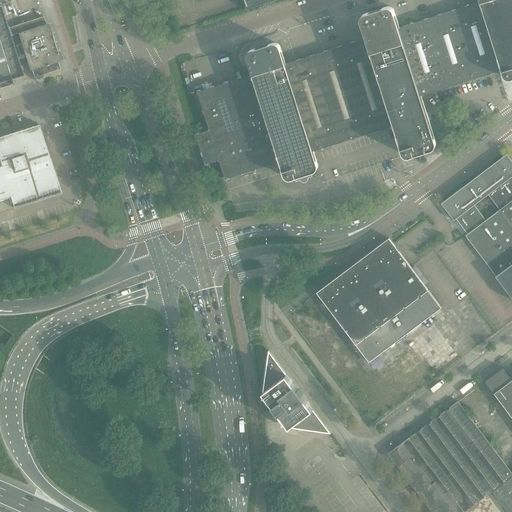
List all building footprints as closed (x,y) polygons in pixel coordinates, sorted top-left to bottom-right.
[(0,0),(0,81),(23,75),(0,5),(0,0)] [(205,165),(206,165),(207,165),(219,162),(224,179),(225,179),(225,180),(226,180),(227,180),(281,163),(284,175),(285,176),(286,177),(287,178),(288,179),(289,179),(290,179),(292,179),(293,179),(314,172),(315,172),(316,171),(317,170),(317,169),(318,168),(318,167),(318,166),(318,164),(314,153),(395,127),(403,153),(404,154),(405,155),(406,156),(408,157),(409,157),(410,157),(432,150),(433,149),(434,148),(435,148),(435,147),(436,145),(436,144),(436,143),(436,142),(421,97),(502,71),(503,75),(503,76),(504,77),(505,78),(506,79),(507,79),(509,79),(510,79),(511,79),(511,78),(511,0),(479,0),(480,3),(399,28),(394,11),(394,10),(393,9),(392,8),(391,8),(390,7),(388,7),(387,7),(365,14),(364,14),(363,15),(362,16),(361,17),(361,18),(361,20),(361,21),(366,38),(286,64),(281,48),(280,47),(279,46),(279,45),(278,44),(277,44),(276,43),(275,43),(273,43),(250,51),(249,51),(248,52),(248,53),(247,54),(247,55),(247,56),(247,57),(247,58),(252,74),(199,91),(198,92),(197,93),(197,94),(209,130),(196,134),(195,135),(196,136),(205,164),(205,165)] [(32,70),(34,78),(60,70),(58,62),(60,61),(48,24),(46,24),(43,17),(18,25),(17,25),(15,26),(24,55),(29,71),(32,70)] [(59,188),(58,187),(49,159),(50,159),(39,124),(26,128),(0,136),(0,211),(14,207),(54,194),(56,195),(60,194),(61,192),(59,188)] [(511,161),(507,155),(494,165),(442,204),(454,220),(456,219),(468,235),(466,236),(511,297),(511,161)] [(317,293),(369,362),(442,308),(389,238),(317,293)] [(282,426),(332,433),(303,395),(304,394),(299,388),(298,389),(269,351),(268,362),(262,400),(267,397),(286,423),(282,426)] [(511,380),(503,368),(485,382),(494,394),(511,417),(511,380)] [(458,402),(389,454),(420,495),(426,502),(433,511),(465,511),(492,491),(511,476),(511,473),(458,402)]
